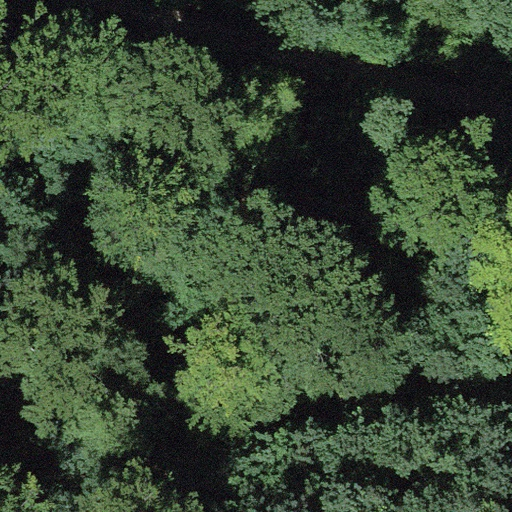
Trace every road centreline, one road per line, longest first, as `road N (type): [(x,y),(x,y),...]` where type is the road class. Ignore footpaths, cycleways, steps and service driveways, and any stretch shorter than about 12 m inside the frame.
road 1 (track): [(511,402),(393,416),(0,497)]
road 2 (track): [(106,0),(511,112)]
